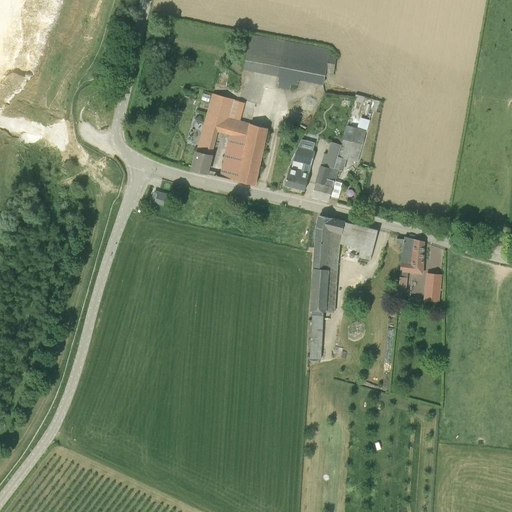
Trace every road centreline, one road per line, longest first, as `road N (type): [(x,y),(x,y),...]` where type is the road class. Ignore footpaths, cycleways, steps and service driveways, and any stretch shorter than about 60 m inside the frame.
road 1 (unclassified): [(511,260),(144,164)]
road 2 (tertiary): [(0,501),(61,412),(144,164)]
road 3 (tertiary): [(144,164),(123,151),(116,132),(146,0)]
